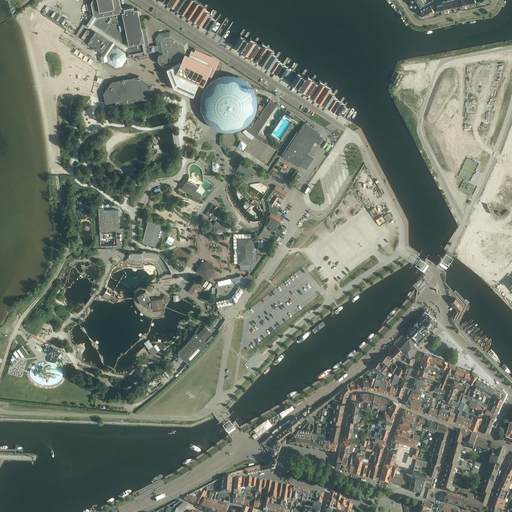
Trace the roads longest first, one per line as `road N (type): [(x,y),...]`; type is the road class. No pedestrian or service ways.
road 1 (track): [(0,376),(21,318),(64,258),(56,167),(71,170)]
road 2 (residential): [(347,135),(146,0)]
road 3 (unclassified): [(249,372),(328,300),(402,250)]
road 4 (residential): [(501,288),(454,249),(511,138)]
road 5 (unclassified): [(402,250),(397,217),(359,143),(347,135)]
road 6 (residential): [(388,504),(400,492),(433,498),(453,426)]
road 7 (residential): [(334,458),(349,395),(404,402)]
